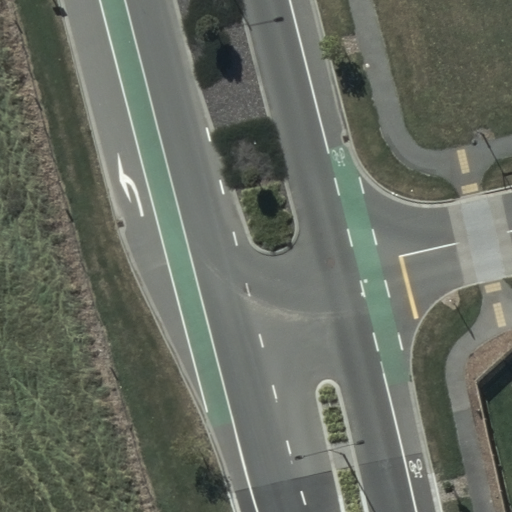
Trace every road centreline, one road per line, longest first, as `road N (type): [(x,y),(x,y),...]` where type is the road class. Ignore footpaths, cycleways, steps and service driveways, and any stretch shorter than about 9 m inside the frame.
road 1 (residential): [(233,300),(148,0)]
road 2 (residential): [(266,0),(337,274)]
road 3 (residential): [(337,274),(361,375),(379,511)]
road 4 (residential): [(311,511),(233,300)]
road 5 (residential): [(511,233),(337,274)]
